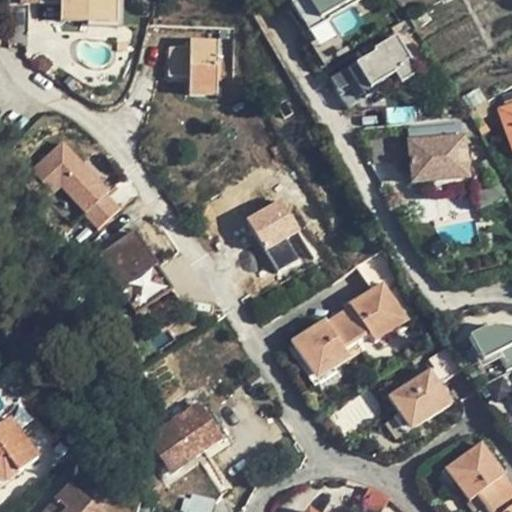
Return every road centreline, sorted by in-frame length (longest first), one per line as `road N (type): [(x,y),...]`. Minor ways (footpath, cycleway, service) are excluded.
road 1 (residential): [(329,480),(233,314),(126,154),(19,70),(0,45)]
road 2 (unknown): [(511,299),(455,297),(420,266),(290,51)]
